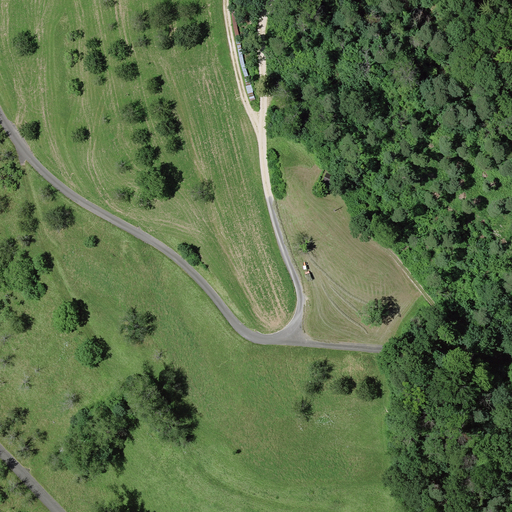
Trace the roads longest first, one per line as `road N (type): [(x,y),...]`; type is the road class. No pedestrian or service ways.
road 1 (residential): [(511,361),(248,335),(177,257),(52,179),(0,111)]
road 2 (track): [(263,126),(270,196),(302,297),(287,343)]
road 3 (track): [(484,358),(346,205)]
road 4 (track): [(231,0),(246,100),(263,126)]
road 5 (track): [(263,126),(262,30),(270,0)]
